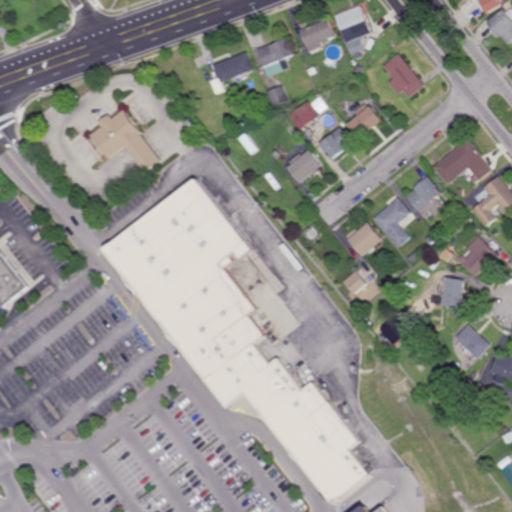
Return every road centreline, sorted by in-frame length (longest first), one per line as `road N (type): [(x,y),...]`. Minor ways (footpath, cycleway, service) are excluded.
road 1 (secondary): [(235,0),(0,85)]
road 2 (residential): [(326,219),(495,74)]
road 3 (residential): [(394,0),(511,147)]
road 4 (residential): [(511,94),(435,0)]
